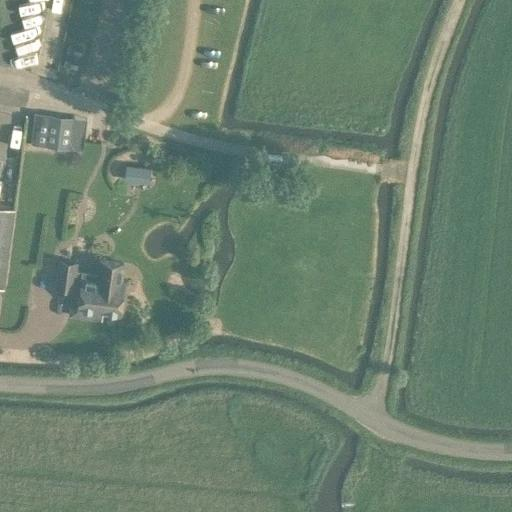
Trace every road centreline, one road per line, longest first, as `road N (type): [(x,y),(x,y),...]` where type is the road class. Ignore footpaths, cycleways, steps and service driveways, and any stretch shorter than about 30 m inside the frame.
road 1 (unclassified): [(511,452),(445,449),(314,391),(231,371),(186,370),(106,388),(0,384)]
road 2 (track): [(378,422),(411,172),(432,78),(462,0)]
